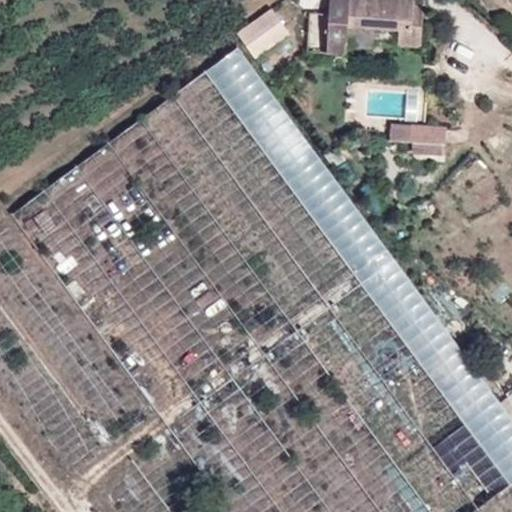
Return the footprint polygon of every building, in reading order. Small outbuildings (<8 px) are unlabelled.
[(328,0),(327,52),(347,53),(348,27),(399,29),(398,44),(421,45),(423,0),(328,0)] [(241,26),(256,50),(292,27),(277,3),(241,26)] [(511,416),(316,150),(240,46),(13,213),(234,511),(472,511),(511,483),(511,416)] [(369,115),(423,116),(423,91),(370,90),(369,115)] [(444,129),(392,126),(392,143),(413,144),(413,157),(442,158),(444,129)]
